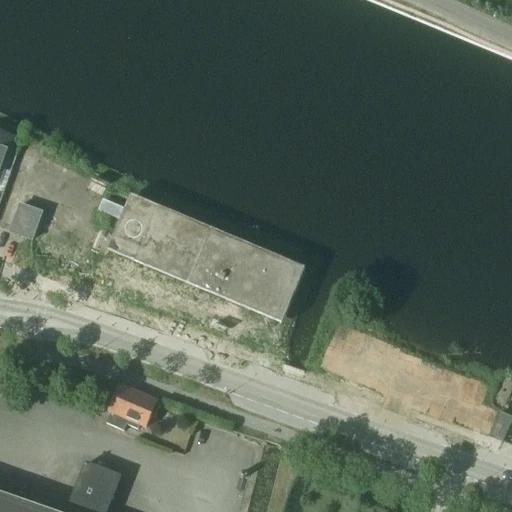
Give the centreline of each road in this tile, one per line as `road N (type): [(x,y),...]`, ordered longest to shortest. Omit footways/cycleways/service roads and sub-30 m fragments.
road 1 (secondary): [(511,485),(112,342)]
road 2 (unknown): [(0,435),(117,453),(186,507)]
road 3 (secondary): [(112,342),(42,308),(0,303)]
